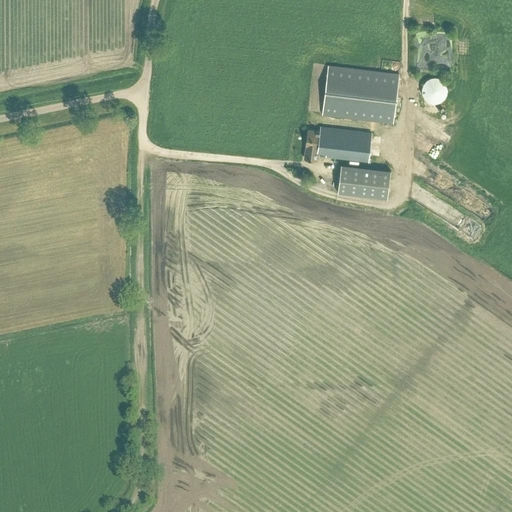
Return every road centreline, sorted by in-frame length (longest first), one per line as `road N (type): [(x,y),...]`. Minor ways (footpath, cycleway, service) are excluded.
road 1 (track): [(125,511),(140,475),(141,139)]
road 2 (unclassified): [(0,118),(144,89)]
